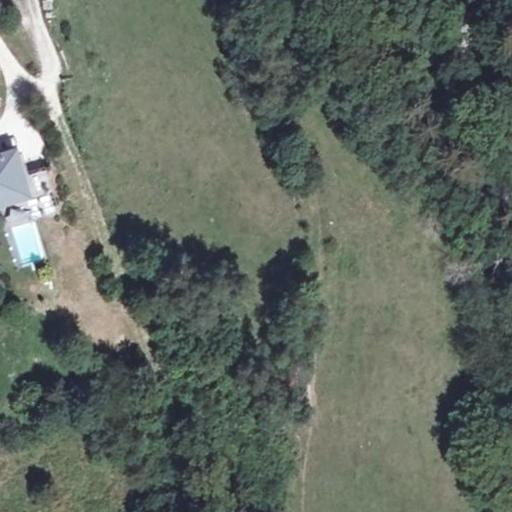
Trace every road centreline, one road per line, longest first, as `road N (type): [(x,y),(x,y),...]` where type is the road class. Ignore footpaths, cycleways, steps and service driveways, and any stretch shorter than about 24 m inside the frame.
road 1 (track): [(85,185),(159,360),(179,511)]
road 2 (residential): [(0,51),(57,116),(85,185)]
road 3 (residential): [(463,0),(473,46),(511,131)]
